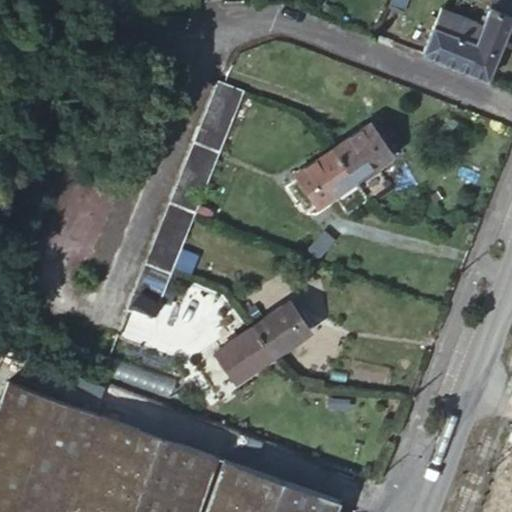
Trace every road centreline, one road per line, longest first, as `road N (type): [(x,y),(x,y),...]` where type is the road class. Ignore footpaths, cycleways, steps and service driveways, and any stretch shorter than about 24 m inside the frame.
road 1 (unclassified): [(222,31),(288,20),(511,103)]
road 2 (secondary): [(511,284),(426,511)]
